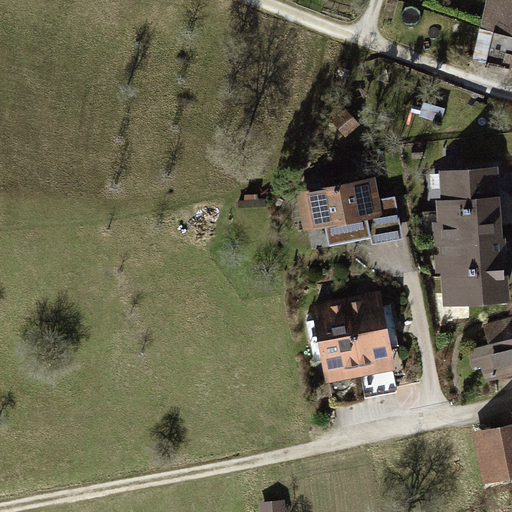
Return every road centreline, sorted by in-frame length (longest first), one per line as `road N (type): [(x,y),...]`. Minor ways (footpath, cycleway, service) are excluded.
road 1 (track): [(0,508),(322,446)]
road 2 (track): [(511,92),(263,0)]
road 3 (residential): [(322,446),(511,402)]
